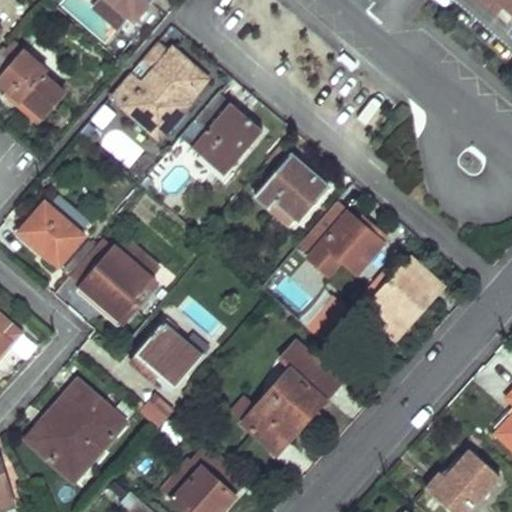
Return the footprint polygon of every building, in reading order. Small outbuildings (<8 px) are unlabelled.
[(105,0),(96,12),(119,32),(130,18),(117,7),(109,0),(105,0)] [(109,0),(117,7),(130,18),(136,23),(154,0),(109,0)] [(5,50),(0,56),(0,84),(22,103),(24,99),(46,117),(67,93),(46,75),(48,72),(34,59),(30,64),(19,55),(23,51),(12,42),(5,50)] [(156,142),(170,126),(184,110),(181,106),(204,80),(169,51),(141,84),(129,74),(110,96),(106,100),(119,111),(156,142)] [(188,154),(206,169),(225,185),(230,179),(225,175),(263,132),(219,94),(182,137),(193,147),(188,154)] [(85,139),(113,116),(101,106),(78,133),(85,139)] [(268,209),(272,205),(275,200),(296,218),(314,197),(318,200),(328,187),(290,154),(253,197),(268,209)] [(356,274),(372,257),(387,239),(370,224),(366,229),(335,202),(308,233),(320,243),(307,259),(329,276),(341,261),(356,274)] [(44,203),(32,217),(20,231),(60,264),(84,235),(44,203)] [(117,253),(114,250),(112,251),(101,240),(72,274),(84,286),(83,288),(126,323),(157,285),(149,279),(125,259),(117,253)] [(125,243),(117,253),(125,259),(149,279),(157,269),(125,243)] [(411,307),(415,310),(419,314),(431,299),(425,293),(436,280),(411,260),(370,308),(393,328),(411,307)] [(306,328),(323,339),(345,304),(328,293),(306,328)] [(367,305),(351,325),(378,346),(393,328),(370,308),(367,305)] [(0,357),(2,360),(23,335),(0,315),(0,357)] [(176,387),(189,371),(202,356),(163,323),(137,355),(176,387)] [(342,379),(297,340),(279,360),(290,370),(243,424),(277,453),(342,379)] [(80,380),(63,397),(46,416),(57,426),(38,447),(73,480),(126,423),(80,380)] [(153,392),(137,409),(156,426),(172,409),(153,392)] [(511,417),(498,434),(511,446),(511,394),(509,397),(511,399),(511,417)] [(46,416),(26,437),(38,447),(57,426),(46,416)] [(244,481),(201,446),(190,459),(201,468),(173,501),(185,511),(222,511),(236,496),(233,494),(244,481)] [(441,472),(434,480),(427,488),(452,511),(469,511),(501,476),(472,449),(446,476),(441,472)] [(0,508),(5,507),(15,504),(1,458),(0,458),(0,508)] [(201,468),(190,459),(162,493),(173,501),(201,468)] [(156,511),(134,493),(123,506),(129,511),(156,511)]
